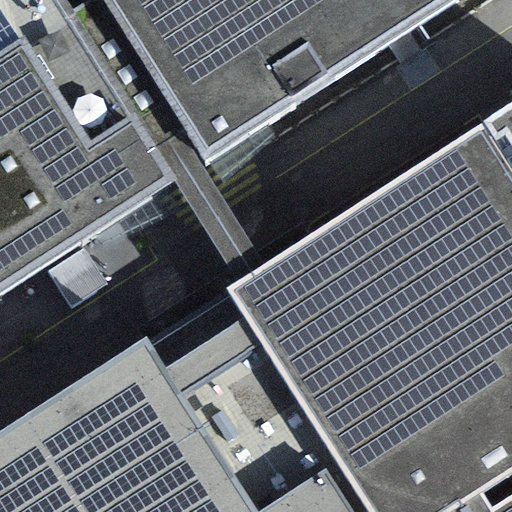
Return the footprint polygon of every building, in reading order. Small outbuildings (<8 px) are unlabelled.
[(69,18),(59,0),(0,0),(0,306),(49,274),(84,250),(178,188),(69,18)] [(89,0),(92,3),(204,171),(469,0),(89,0)] [(92,3),(69,18),(178,188),(238,282),(265,266),(204,171),(92,3)] [(511,111),(482,131),(511,176),(511,111)] [(238,282),(224,293),(228,299),(367,511),(458,511),(511,477),(511,176),(482,131),(480,127),(265,266),(238,282)] [(84,250),(49,274),(73,309),(108,285),(84,250)] [(367,511),(228,299),(152,350),(256,511),(267,511),(327,474),(350,511),(367,511)] [(0,438),(0,511),(256,511),(152,350),(148,343),(0,438)] [(350,511),(327,474),(267,511),(350,511)] [(511,511),(511,499),(493,511),(484,497),(460,511),(511,511)]
